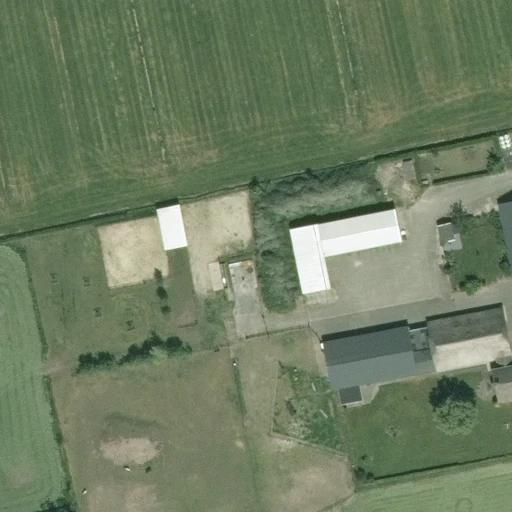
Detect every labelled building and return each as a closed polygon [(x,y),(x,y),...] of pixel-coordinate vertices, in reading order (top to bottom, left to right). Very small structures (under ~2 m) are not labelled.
[(511,202),(500,204),(511,265),(511,202)] [(401,207),(325,220),(331,253),(406,239),(401,207)] [(321,217),(292,224),(307,289),(336,282),(321,217)] [(493,370),(499,400),(511,397),(511,357),(503,309),(429,323),(438,367),(497,356),(499,369),(493,370)] [(408,326),(325,342),(333,389),(417,373),(408,326)] [(118,474),(134,473),(133,455),(118,456),(118,474)] [(44,496),(46,511),(56,511),(62,511),(60,494),(44,496)]
